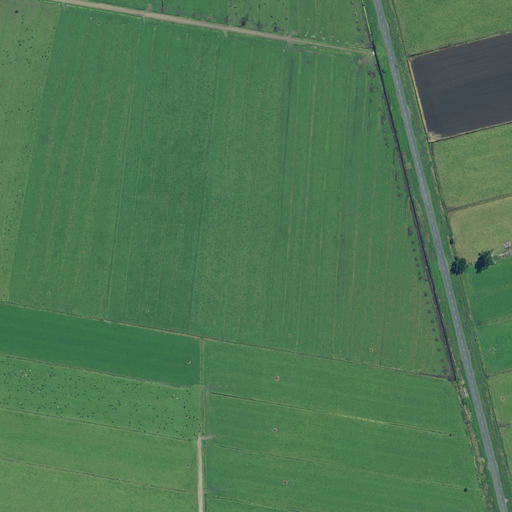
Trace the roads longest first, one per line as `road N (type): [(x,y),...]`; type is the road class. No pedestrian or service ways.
road 1 (unclassified): [(377,0),(504,511)]
road 2 (track): [(80,0),(390,54)]
